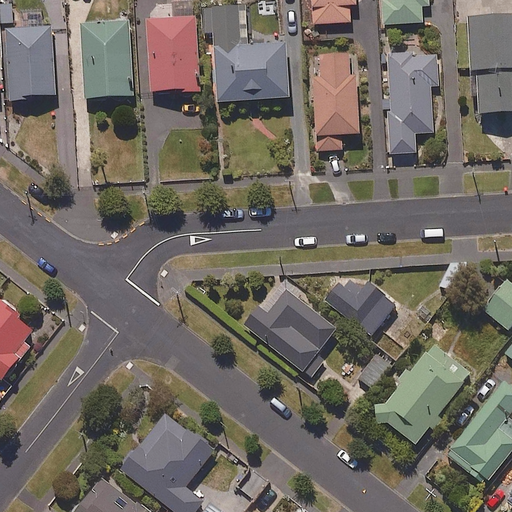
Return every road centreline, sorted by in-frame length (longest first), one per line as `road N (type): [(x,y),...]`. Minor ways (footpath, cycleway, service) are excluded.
road 1 (residential): [(511,213),(175,235),(152,246),(112,296)]
road 2 (residential): [(132,312),(386,511)]
road 3 (residential): [(0,485),(132,312)]
road 4 (residential): [(0,208),(112,296)]
